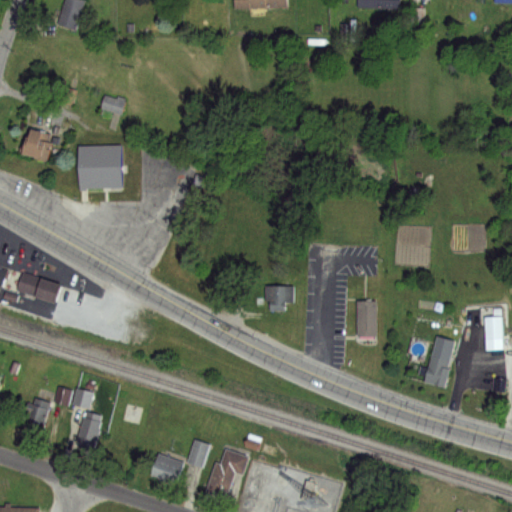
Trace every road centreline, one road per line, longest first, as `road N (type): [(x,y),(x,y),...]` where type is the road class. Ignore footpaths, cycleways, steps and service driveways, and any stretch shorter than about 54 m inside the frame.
road 1 (secondary): [(0,207),(309,375),(511,442)]
road 2 (residential): [(167,511),(0,454)]
